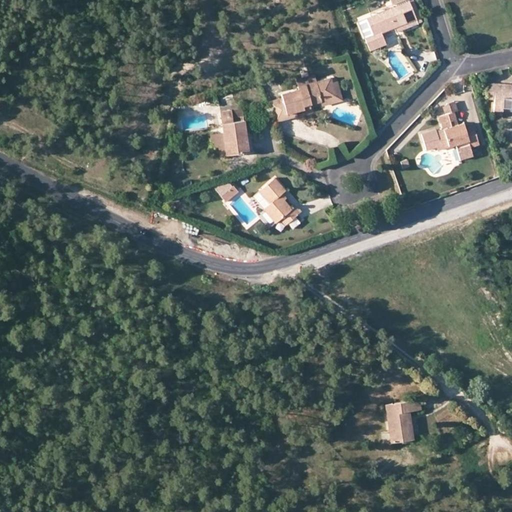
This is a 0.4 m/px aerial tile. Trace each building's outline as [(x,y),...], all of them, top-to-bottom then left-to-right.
[(412,2),(409,3),(415,19),(416,23),(420,22),(412,2)] [(415,19),(409,3),(358,22),(369,50),(384,44),(381,37),(379,32),(415,19)] [(416,23),(415,19),(379,32),(381,37),(416,23)] [(398,41),(402,51),(406,49),(402,39),(398,41)] [(332,84),(329,77),(298,88),(298,90),(282,95),(283,99),(269,103),(276,124),(288,120),(287,115),(296,112),(304,110),(303,107),(310,105),(321,102),(321,100),(335,96),(332,84)] [(336,82),(332,84),(335,96),(321,100),(321,102),(323,106),(341,100),(336,82)] [(486,95),(494,95),(495,84),(487,84),(486,95)] [(511,99),(511,94),(511,85),(495,84),(494,95),(493,114),(503,114),(503,108),(504,103),(511,104),(511,99)] [(442,108),(445,115),(454,112),(458,111),(455,102),(448,104),(442,108)] [(244,126),(243,117),(231,118),(231,111),(221,112),(224,134),(226,155),(220,155),(220,157),(228,156),(228,154),(253,151),(251,134),(249,134),(248,126),(244,126)] [(458,124),(454,112),(445,115),(439,117),(443,130),(436,132),(435,131),(421,135),(425,148),(436,145),(447,142),(448,147),(455,145),(460,161),(473,157),(470,148),(479,145),(474,129),(467,131),(465,126),(464,122),(458,124)] [(219,148),(220,155),(226,155),(224,134),(211,135),(213,146),(219,148)] [(437,151),(448,147),(447,142),(436,145),(437,151)] [(327,159),(315,161),(316,165),(334,163),(332,145),(326,146),(327,159)] [(408,169),(406,162),(400,164),(402,171),(408,169)] [(286,190),(275,177),(259,192),(269,203),(263,209),(275,223),(279,220),(285,226),(299,213),(294,206),(292,208),(284,200),(280,195),(282,193),(286,190)] [(219,195),(223,201),(236,191),(232,186),(219,195)] [(419,400),(384,404),(390,443),(413,439),(409,411),(420,409),(419,400)]
